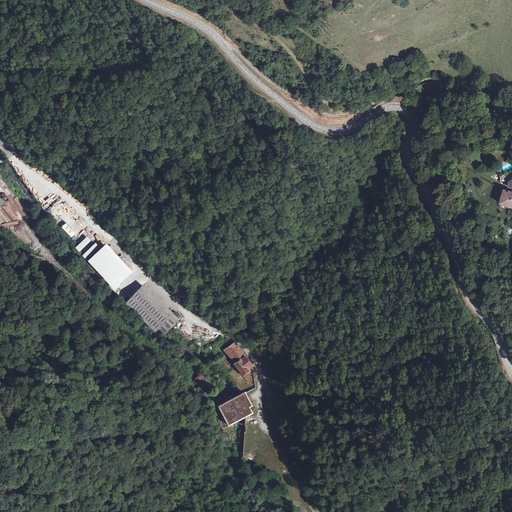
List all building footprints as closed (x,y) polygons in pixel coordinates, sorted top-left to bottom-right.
[(511,192),(505,189),(501,203),(511,207),(511,192)] [(61,227),(71,238),(76,234),(66,223),(61,227)] [(79,252),(91,241),(87,236),(75,248),(79,252)] [(134,272),(106,243),(101,248),(95,242),(81,256),(114,291),(134,272)] [(145,284),(125,303),(149,324),(156,330),(173,312),(145,284)] [(173,312),(156,330),(165,334),(180,319),(173,312)] [(226,353),(219,362),(226,370),(229,367),(227,365),(229,362),(226,358),(229,356),(236,363),(235,364),(242,375),(248,371),(247,369),(251,366),(235,343),(224,351),(226,353)] [(194,391),(205,380),(200,375),(195,380),(198,384),(197,386),(193,382),(193,381),(190,378),(184,384),(188,388),(189,387),(194,391)] [(205,380),(194,391),(198,396),(202,393),(198,389),(201,387),(205,390),(210,385),(205,380)] [(228,425),(251,412),(249,408),(251,407),(243,392),(217,406),(228,425)] [(309,471),(305,460),(303,460),(301,461),(305,472),(309,471)] [(308,492),(310,493),(312,494),(315,495),(318,493),(319,491),(319,486),(318,484),(315,483),(313,482),(312,483),(308,479),(305,482),(308,486),(308,490),(308,492)]
